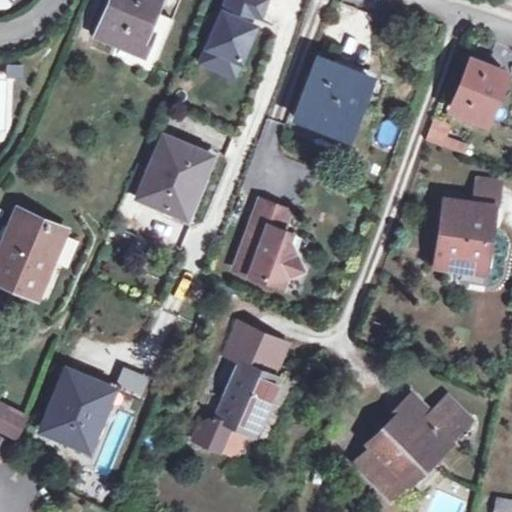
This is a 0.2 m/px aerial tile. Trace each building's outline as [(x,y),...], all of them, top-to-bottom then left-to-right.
[(157,0),(109,0),(97,34),(113,40),(107,55),(151,73),(173,19),(154,10),(157,0)] [(225,0),(225,3),(207,47),(239,60),(253,26),(247,23),(251,12),(259,15),(264,0),(225,0)] [(200,62),(233,75),(239,60),(207,47),(200,62)] [(365,74),(318,56),(295,118),(345,137),(357,103),(355,103),(365,74)] [(503,71),(471,58),(452,107),(484,120),(503,71)] [(368,75),(365,74),(355,103),(357,103),(368,75)] [(448,125),(432,119),(424,139),(464,153),(467,145),(444,137),(448,125)] [(192,149),(162,136),(137,196),(184,216),(204,166),(187,160),(192,149)] [(208,156),(192,149),(187,160),(204,166),(208,156)] [(476,178),(473,203),(493,205),(496,180),(476,178)] [(275,201),(259,194),(231,262),(278,282),(283,272),(298,265),(292,250),(286,237),(288,229),(281,226),(273,224),(278,212),(275,201)] [(473,203),(444,199),(435,264),(456,267),(457,260),(484,264),(489,264),(493,239),(488,238),(493,205),(473,203)] [(289,207),(275,201),(278,212),(273,224),(281,226),(289,207)] [(63,228),(16,209),(0,247),(0,280),(35,295),(63,228)] [(286,237),(292,250),(298,234),(288,229),(286,237)] [(483,271),(484,264),(457,260),(456,267),(483,271)] [(223,353),(239,360),(273,375),(287,343),(237,321),(223,353)] [(273,375),(239,360),(224,397),(210,392),(198,422),(201,422),(215,417),(230,424),(254,434),(278,377),(273,375)] [(95,382),(65,369),(40,429),(87,449),(107,399),(90,392),(95,382)] [(111,389),(95,382),(90,392),(107,399),(111,389)] [(378,423),(382,427),(398,411),(415,427),(430,412),(410,392),(378,423)] [(468,421),(444,397),(430,412),(415,427),(398,411),(382,427),(366,443),(369,447),(355,462),(390,498),(406,482),(403,479),(429,453),(435,459),(451,442),(449,440),(468,421)] [(0,427),(14,435),(23,417),(0,405),(0,427)] [(218,450),(230,424),(215,417),(201,422),(194,440),(218,450)] [(0,455),(11,460),(17,447),(0,437),(0,455)] [(511,511),(511,501),(496,499),(494,511),(511,511)]
